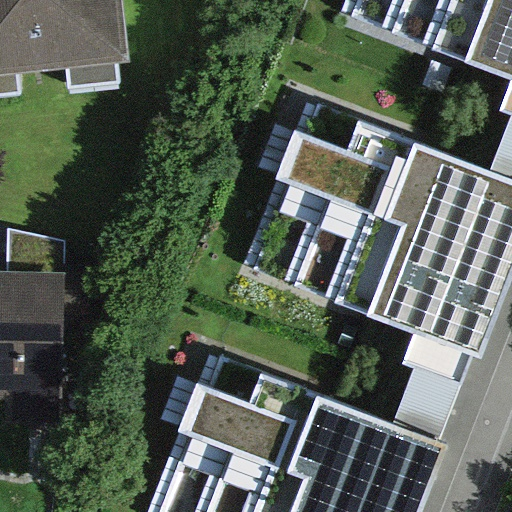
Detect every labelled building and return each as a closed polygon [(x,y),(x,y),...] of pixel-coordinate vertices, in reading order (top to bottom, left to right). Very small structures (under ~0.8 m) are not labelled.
[(117,0),(0,0),(0,82),(123,73),(117,0)] [(511,0),(360,0),(354,17),(511,74),(511,0)] [(253,274),(489,360),(511,299),(511,181),(314,109),(253,274)] [(61,280),(0,277),(0,398),(15,399),(13,425),(53,427),(61,280)] [(162,511),(430,511),(455,446),(218,359),(162,511)]
